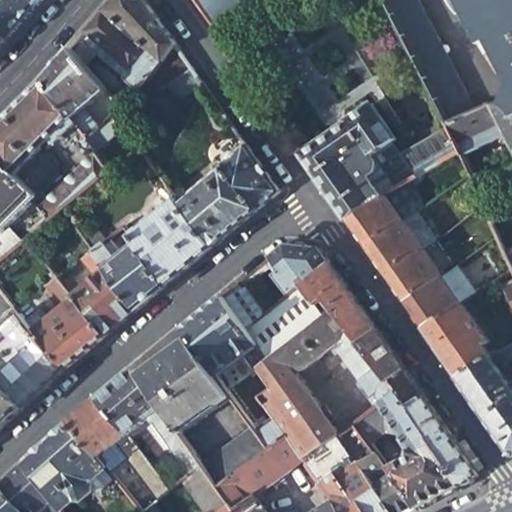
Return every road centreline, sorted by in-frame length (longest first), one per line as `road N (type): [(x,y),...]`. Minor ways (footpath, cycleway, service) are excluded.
road 1 (residential): [(0,457),(85,377),(307,199)]
road 2 (residential): [(307,199),(511,494)]
road 3 (residential): [(168,0),(307,199)]
